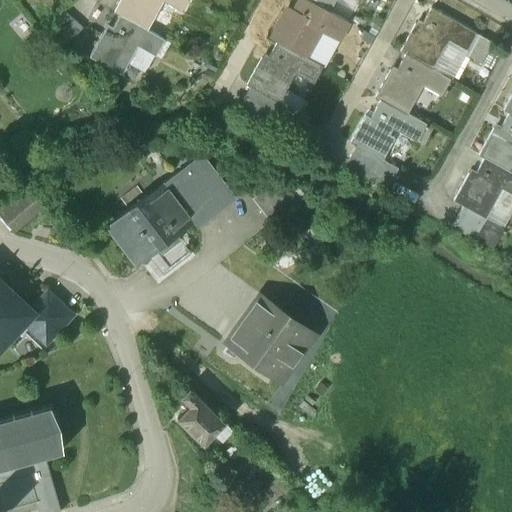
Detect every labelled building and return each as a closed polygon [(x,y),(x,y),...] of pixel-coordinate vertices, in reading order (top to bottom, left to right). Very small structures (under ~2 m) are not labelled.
[(122,0),(116,12),(121,15),(148,30),(163,0),(166,0),(182,9),(187,0),(122,0)] [(330,13),(307,0),(302,0),(293,16),(290,14),(275,41),(279,43),(305,58),(321,29),(339,39),(348,23),(330,13)] [(307,0),(330,13),(337,0),(307,0)] [(433,9),(421,29),(417,27),(403,53),(408,56),(436,72),(452,41),(469,51),(478,34),(433,9)] [(76,20),(68,12),(52,29),(60,37),(76,20)] [(148,30),(121,15),(110,34),(105,31),(93,54),(122,70),(127,62),(138,41),(156,51),(163,38),(148,30)] [(76,20),(60,37),(67,44),(83,27),(76,20)] [(305,58),(323,68),(339,39),(321,29),(305,58)] [(482,36),(472,55),(487,63),(498,45),(482,36)] [(138,41),(127,62),(144,72),(156,51),(138,41)] [(305,58),(279,43),(269,61),(265,59),(249,86),(250,87),(282,104),(290,90),(299,74),(315,83),(323,68),(305,58)] [(399,73),(393,70),(377,98),(381,100),(411,117),(423,96),(416,92),(421,81),(445,94),(452,80),(436,72),(408,56),(399,73)] [(282,104),(250,87),(244,98),(267,110),(292,124),(298,113),(282,104)] [(290,90),(282,104),(298,113),(306,99),(290,90)] [(511,93),(503,109),(508,111),(511,113),(511,93)] [(267,110),(244,98),(238,109),(261,122),(267,110)] [(381,100),(371,117),(366,114),(351,143),(356,146),(377,157),(385,161),(397,139),(391,136),(395,129),(419,142),(428,126),(411,117),(381,100)] [(292,124),(267,110),(261,122),(285,136),(292,124)] [(511,113),(508,111),(497,131),(492,128),(478,154),(484,157),(510,171),(511,167),(511,113)] [(350,157),(371,168),(377,157),(356,146),(350,157)] [(202,152),(165,181),(194,219),(192,220),(198,227),(236,196),(202,152)] [(371,168),(350,157),(344,167),(365,179),(371,168)] [(377,157),(371,168),(392,180),(398,169),(385,161),(377,157)] [(484,157),(474,174),(469,171),(453,199),(464,206),(485,217),(486,218),(495,202),(497,198),(492,195),(497,186),(511,193),(511,172),(510,171),(484,157)] [(392,180),(371,168),(365,179),(386,191),(392,180)] [(165,181),(107,226),(136,264),(156,248),(161,255),(182,239),(176,232),(192,220),(194,219),(165,181)] [(271,183),(252,198),(272,223),(291,208),(271,183)] [(0,209),(15,226),(43,201),(28,184),(0,209)] [(497,198),(495,202),(511,211),(511,193),(497,186),(492,195),(497,198)] [(485,217),(464,206),(458,217),(479,228),(485,217)] [(479,228),(458,217),(452,228),(473,239),(479,228)] [(486,218),(485,217),(479,228),(473,239),(493,248),(505,228),(486,218)] [(0,347),(23,323),(32,314),(30,312),(21,304),(9,302),(0,293),(0,347)] [(47,293),(30,312),(32,314),(23,323),(45,344),(72,316),(47,293)] [(313,334),(261,296),(261,298),(264,300),(244,327),(241,324),(227,344),(258,367),(260,365),(280,380),(313,334)] [(224,425),(190,391),(181,399),(190,408),(177,421),(203,447),(224,425)] [(48,408),(0,421),(0,467),(43,456),(60,451),(62,451),(59,428),(49,406),(48,407),(48,408)] [(58,511),(43,456),(0,467),(0,510),(35,500),(38,511),(58,511)] [(312,511),(301,500),(290,511),(312,511)]
